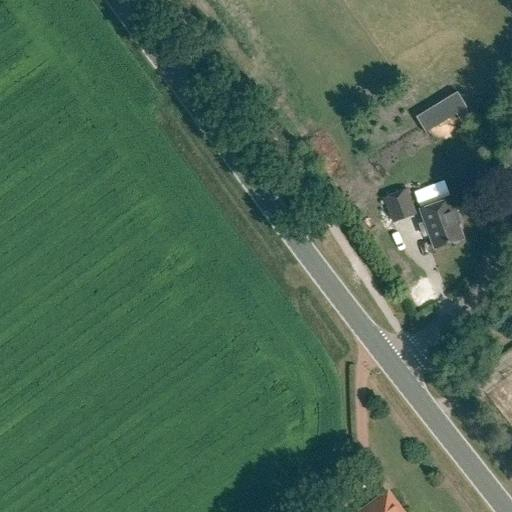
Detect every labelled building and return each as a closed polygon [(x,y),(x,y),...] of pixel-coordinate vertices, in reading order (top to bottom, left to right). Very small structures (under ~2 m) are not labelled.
[(456,94),(449,79),(411,96),(417,111),(456,94)] [(426,134),(466,109),(460,98),(419,123),(426,134)] [(383,198),(392,224),(418,215),(409,189),(383,198)] [(461,227),(452,199),(420,210),(433,249),(463,240),(460,230),(461,227)] [(399,511),(387,493),(362,511),(399,511)]
